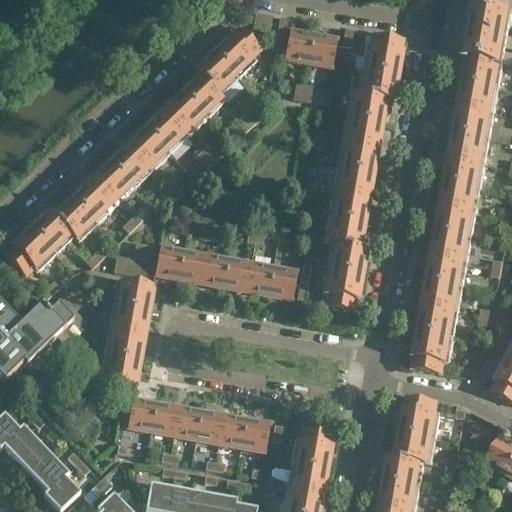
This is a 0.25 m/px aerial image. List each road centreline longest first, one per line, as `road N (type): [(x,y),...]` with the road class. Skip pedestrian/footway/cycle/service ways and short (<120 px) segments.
road 1 (residential): [(376,359),(185,325),(170,336),(167,355),(176,368),(368,403)]
road 2 (residential): [(376,359),(434,26)]
road 3 (residential): [(0,215),(224,0)]
road 4 (unclassified): [(511,427),(462,399),(372,383)]
road 5 (residential): [(290,0),(434,26)]
